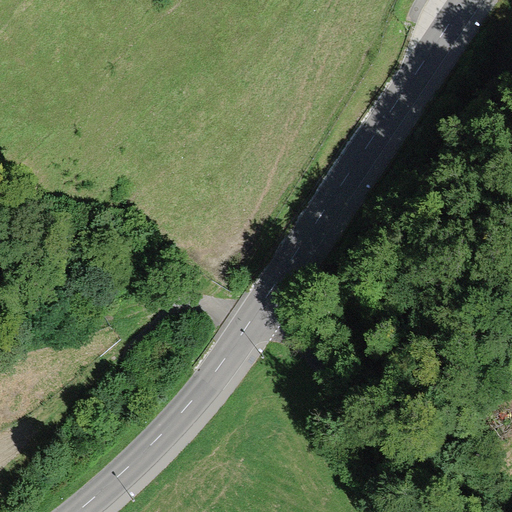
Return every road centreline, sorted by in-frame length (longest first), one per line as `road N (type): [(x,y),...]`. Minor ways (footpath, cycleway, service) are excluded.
road 1 (tertiary): [(76,511),(159,437),(221,363),(464,0)]
road 2 (track): [(511,130),(349,283),(256,314)]
road 3 (track): [(497,511),(398,455),(291,336),(256,314)]
road 4 (track): [(0,350),(166,301),(256,314)]
